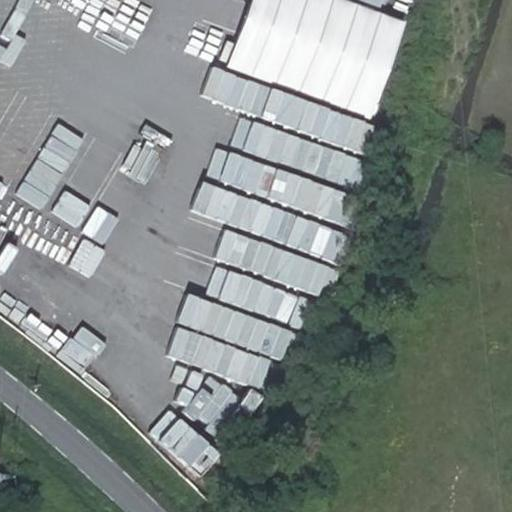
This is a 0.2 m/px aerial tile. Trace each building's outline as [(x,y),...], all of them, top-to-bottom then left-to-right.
[(257,0),(238,75),(387,113),(411,18),(385,11),(387,0),(257,0)] [(361,190),(383,126),(273,87),(262,118),(283,125),(271,159),(361,190)] [(0,181),(3,177),(54,204),(94,131),(61,114),(52,130),(18,112),(0,144),(0,181)] [(219,183),(350,229),(360,200),(230,153),(219,183)] [(118,173),(104,201),(133,216),(147,189),(118,173)] [(253,235),(340,273),(352,244),(265,207),(253,235)] [(317,309),(331,281),(207,219),(193,247),(317,309)] [(219,304),(299,343),(312,317),(232,278),(219,304)] [(172,320),(280,380),(296,353),(188,292),(172,320)] [(207,429),(234,446),(267,393),(239,376),(207,429)] [(185,423),(168,442),(201,472),(218,454),(185,423)]
